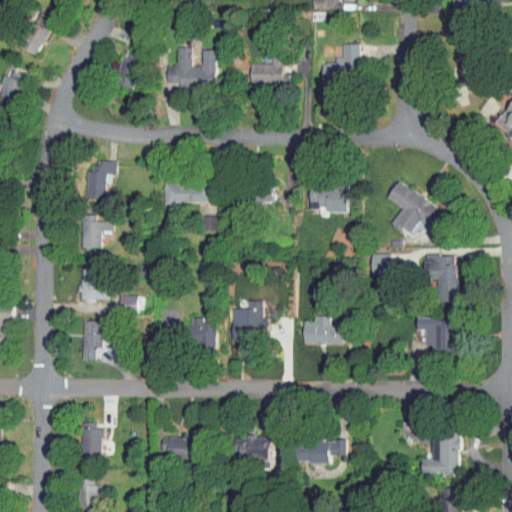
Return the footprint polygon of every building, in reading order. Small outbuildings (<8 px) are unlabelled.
[(13,42),(27,49),(40,21),(26,15),(13,42)] [(348,37),(333,37),(333,59),(349,59),(348,37)] [(446,42),(458,86),(476,81),(464,37),(446,42)] [(206,81),(205,44),(192,44),(192,60),(181,61),(180,41),(167,41),(167,61),(157,61),(157,76),(169,76),(169,81),(206,81)] [(107,80),(124,84),(131,49),(113,46),(107,80)] [(241,57),(241,79),(280,78),(280,67),(273,67),(273,49),(263,49),(263,57),(241,57)] [(331,80),(331,64),(313,64),(313,81),(331,80)] [(0,71),(0,70),(0,91),(1,88),(10,90),(15,69),(2,66),(0,71)] [(511,73),(503,84),(510,89),(485,116),(511,140),(511,73)] [(96,187),(96,168),(106,168),(106,155),(81,155),(82,187),(96,187)] [(155,196),(200,197),(201,177),(155,176),(155,196)] [(430,199),(386,177),(378,193),(392,200),(384,218),(402,227),(408,214),(420,219),(430,199)] [(338,206),(338,180),(301,179),(300,202),(316,202),(316,205),(338,206)] [(263,195),(263,185),(247,184),(247,195),(263,195)] [(72,241),(91,242),(91,225),(103,225),(103,216),(73,215),(72,241)] [(380,247),(362,247),(363,269),(380,269),(380,247)] [(446,295),(446,249),(416,249),(416,271),(428,271),(428,295),(446,295)] [(98,293),(99,270),(89,269),(89,263),(72,263),(71,292),(98,293)] [(132,291),(110,291),(110,303),(132,303),(132,291)] [(253,329),(253,294),(239,294),(239,302),(223,302),(222,335),(236,335),(236,329),(253,329)] [(293,337),(340,337),(341,316),(319,316),(319,309),(304,309),(304,316),(293,316),(293,337)] [(205,341),(205,316),(193,316),(193,311),(183,311),(182,341),(205,341)] [(416,324),(416,339),(424,339),(424,348),(447,348),(447,312),(408,312),(408,324),(416,324)] [(85,342),(92,342),(92,335),(97,335),(97,314),(73,315),(73,353),(86,353),(85,342)] [(91,446),(92,422),(86,422),(86,416),(73,416),(72,446),(91,446)] [(413,467),(450,466),(449,428),(423,428),(423,453),(413,453),(413,467)] [(152,431),(152,450),(186,452),(187,432),(152,431)] [(224,432),(224,446),(231,446),(231,454),(262,454),(262,431),(224,432)] [(336,434),(288,435),(289,457),(320,456),(320,449),(336,449),(336,434)] [(83,473),(71,473),(70,503),(88,504),(89,479),(83,479),(83,473)] [(450,511),(450,482),(430,482),(430,511),(450,511)]
